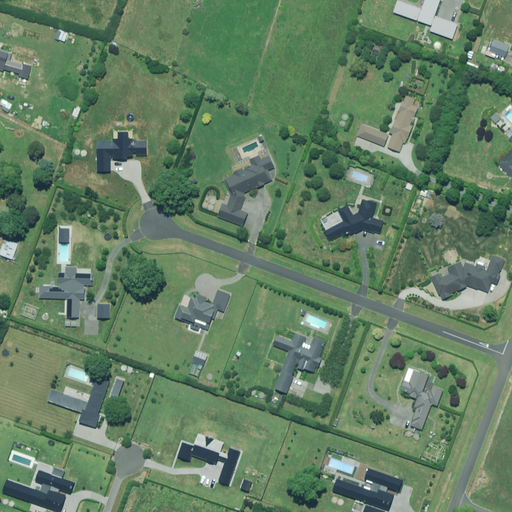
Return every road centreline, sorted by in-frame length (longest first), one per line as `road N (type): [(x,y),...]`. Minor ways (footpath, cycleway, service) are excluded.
road 1 (residential): [(510,356),(156,224)]
road 2 (residential): [(510,356),(451,511)]
